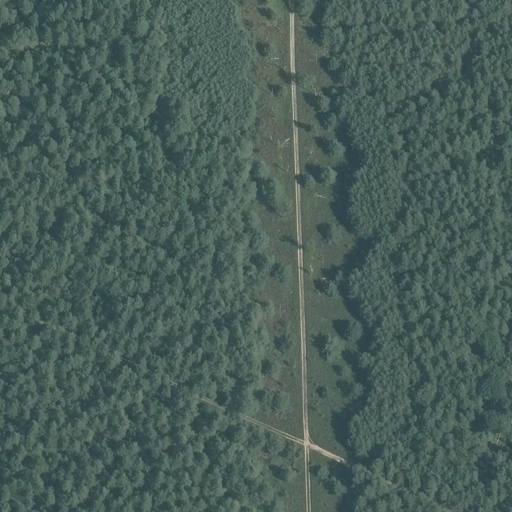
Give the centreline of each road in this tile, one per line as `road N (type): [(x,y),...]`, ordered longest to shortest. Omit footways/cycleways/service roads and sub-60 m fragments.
road 1 (track): [(289,0),(304,511)]
road 2 (track): [(450,511),(0,301)]
